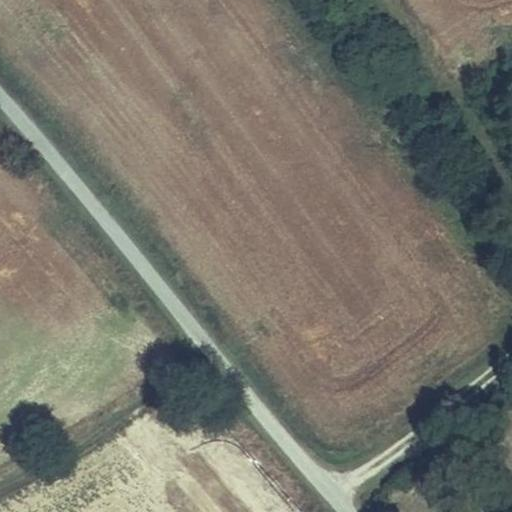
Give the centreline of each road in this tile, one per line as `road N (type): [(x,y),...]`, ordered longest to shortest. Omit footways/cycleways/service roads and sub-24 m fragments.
road 1 (unclassified): [(352,511),(0,95)]
road 2 (track): [(0,484),(213,351)]
road 3 (track): [(334,491),(511,357)]
